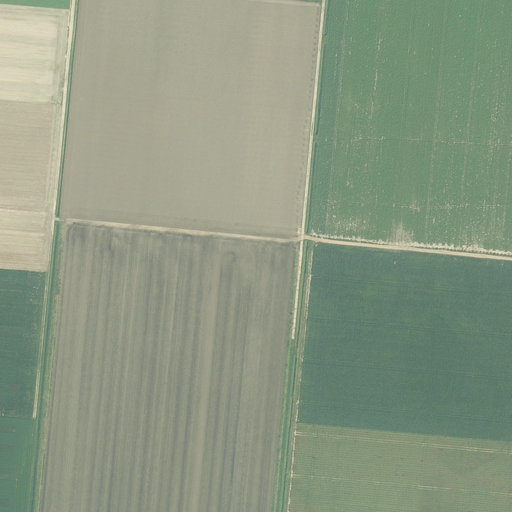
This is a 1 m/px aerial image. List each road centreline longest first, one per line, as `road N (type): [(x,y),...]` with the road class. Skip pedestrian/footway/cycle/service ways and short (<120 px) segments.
road 1 (track): [(322,0),(302,237)]
road 2 (track): [(74,0),(54,218)]
